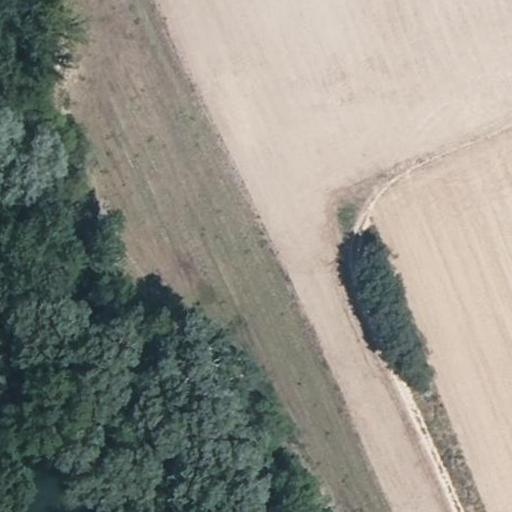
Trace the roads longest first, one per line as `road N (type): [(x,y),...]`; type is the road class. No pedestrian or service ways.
road 1 (track): [(461,511),(345,255),(344,227),(366,205),(511,147)]
road 2 (track): [(491,511),(401,286)]
